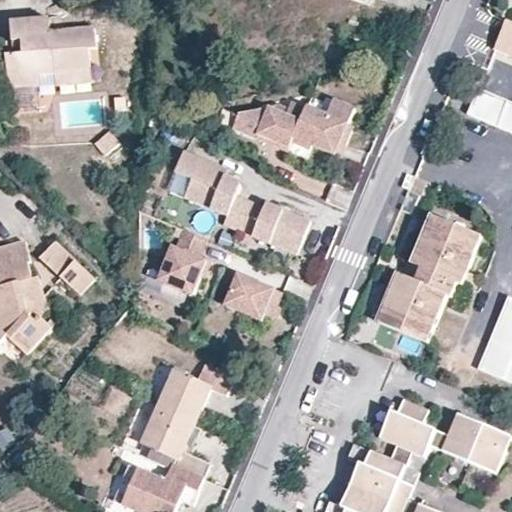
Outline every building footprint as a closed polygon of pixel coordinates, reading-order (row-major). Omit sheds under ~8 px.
[(12,22),(14,42),(23,41),(24,55),(6,56),(10,91),(40,89),(40,79),(57,78),(56,71),(93,68),(91,50),(97,49),(95,29),(52,32),(50,18),(12,22)] [(511,23),(508,22),(495,50),(511,57),(511,23)] [(23,41),(14,42),(5,43),(6,56),(24,55),(23,41)] [(94,83),(93,68),(56,71),(57,78),(57,86),(94,83)] [(511,132),(511,101),(509,101),(480,88),(469,115),(498,127),(511,132)] [(234,126),(261,137),(262,133),(275,138),(273,142),(291,150),(294,140),(313,148),(314,145),(342,155),(349,141),(345,140),(352,123),(358,109),(338,100),(332,114),(311,107),(311,108),(294,102),(292,106),(283,103),(238,114),(234,126)] [(356,125),(352,123),(345,140),(349,141),(356,125)] [(262,133),(261,137),(273,142),(275,138),(262,133)] [(242,234),(255,202),(240,196),(241,190),(238,186),(236,183),(227,181),(230,171),(187,153),(178,174),(193,181),(185,200),(229,217),(225,227),(242,234)] [(268,208),(255,202),(242,234),(299,257),(313,221),(272,204),(269,206),(268,208)] [(435,219),(415,268),(422,270),(416,283),(410,280),(400,277),(381,324),(428,344),(448,298),(452,299),(458,285),(463,286),(483,239),(435,219)] [(210,240),(184,230),(162,283),(197,297),(210,263),(202,259),(210,240)] [(0,250),(0,294),(4,311),(0,315),(0,347),(8,339),(28,355),(52,328),(41,317),(48,309),(39,277),(35,278),(30,263),(33,262),(27,242),(0,250)] [(41,259),(61,279),(75,263),(55,244),(41,259)] [(75,263),(61,279),(80,297),(95,282),(75,263)] [(422,270),(415,268),(410,280),(416,283),(422,270)] [(242,276),(229,307),(266,322),(269,317),(275,320),(286,294),(242,276)] [(511,385),(511,299),(479,371),(511,385)] [(195,507),(214,465),(190,455),(184,451),(195,426),(211,389),(227,397),(235,379),(206,366),(198,382),(176,372),(144,444),(150,447),(145,457),(172,470),(166,483),(140,470),(124,505),(138,511),(177,511),(182,502),(195,507)] [(429,446),(436,429),(424,424),(429,411),(404,400),(398,412),(389,409),(377,439),(396,447),(411,453),(424,458),(429,446)] [(511,435),(457,413),(448,434),(441,451),(498,474),(511,439),(511,435)] [(190,455),(201,429),(195,426),(184,451),(190,455)] [(448,434),(436,429),(429,446),(441,451),(448,434)] [(399,480),(406,466),(391,459),(354,444),(348,457),(357,460),(338,505),(330,502),(325,511),(438,511),(409,500),(415,486),(399,480)] [(411,453),(396,447),(391,459),(406,466),(411,453)] [(124,505),(140,470),(130,466),(115,501),(124,505)]
